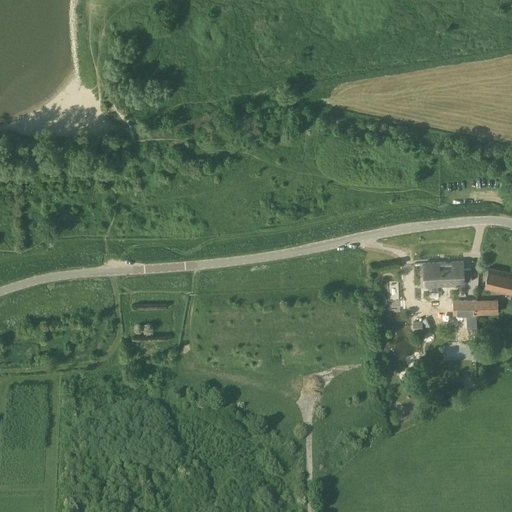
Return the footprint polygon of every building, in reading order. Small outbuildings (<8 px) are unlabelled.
[(464,268),(463,261),(423,263),(424,285),(464,283),(464,280),(471,280),(470,268),(464,268)] [(511,293),(511,272),(489,267),(484,287),(511,293)] [(458,298),(439,298),(440,322),(442,322),(442,316),(442,315),(455,315),(455,314),(476,313),(477,313),(477,299),(478,299),(477,294),(457,294),(458,298)] [(477,313),(498,312),(498,298),(481,298),(481,299),(477,299),(477,313)] [(414,330),(423,330),(422,320),(413,321),(414,330)] [(456,347),(456,357),(471,356),(470,346),(456,347)]
